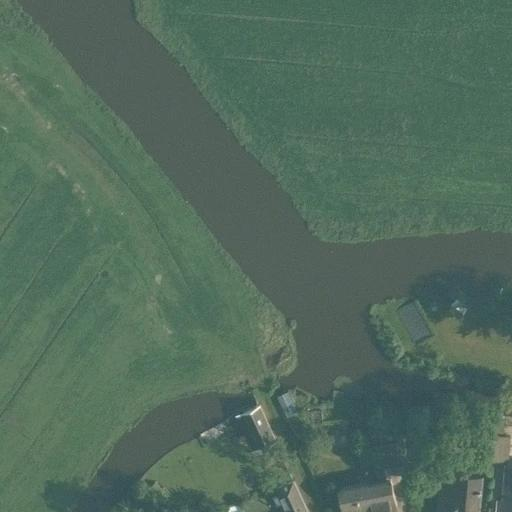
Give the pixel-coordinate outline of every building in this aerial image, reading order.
[(299,415),(289,394),(278,399),(287,421),(299,415)] [(238,418),(239,420),(254,454),(277,444),(261,408),(238,418)] [(481,436),(480,461),(494,462),(496,437),(481,436)] [(508,463),(510,438),(496,437),(494,462),(508,463)] [(396,511),(391,480),(387,481),(385,471),(409,466),(404,442),(372,448),(379,483),(339,491),(343,511),(396,511)] [(511,511),(511,468),(507,468),(503,511),(511,511)] [(441,475),(440,489),(437,511),(478,511),(481,479),(441,475)] [(304,511),(291,483),(276,490),(286,511),(304,511)] [(156,486),(151,492),(171,507),(176,501),(156,486)] [(230,497),(232,511),(252,511),(250,494),(230,497)]
